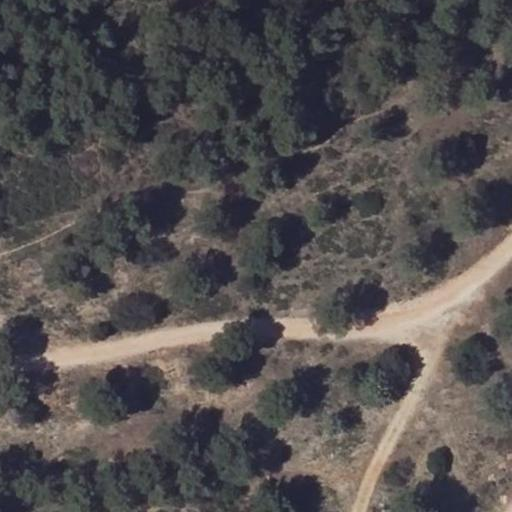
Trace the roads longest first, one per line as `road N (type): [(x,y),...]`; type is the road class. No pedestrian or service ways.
road 1 (track): [(511,242),(429,311),(336,331),(244,332),(0,378)]
road 2 (track): [(429,311),(423,385),(366,511)]
